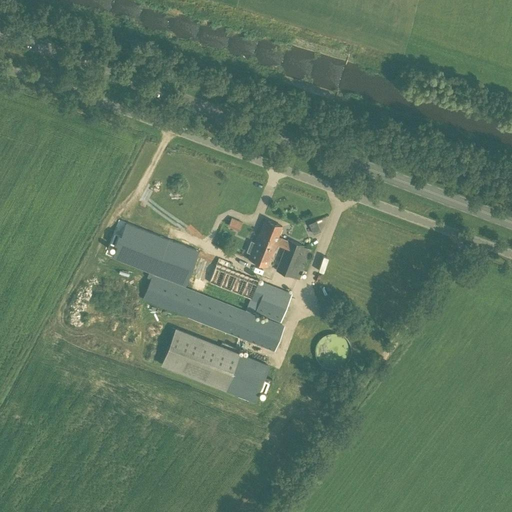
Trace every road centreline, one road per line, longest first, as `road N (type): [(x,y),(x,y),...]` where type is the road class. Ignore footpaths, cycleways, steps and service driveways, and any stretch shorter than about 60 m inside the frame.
road 1 (unclassified): [(511,258),(0,69)]
road 2 (primary): [(511,222),(0,33)]
road 3 (track): [(269,511),(470,243)]
